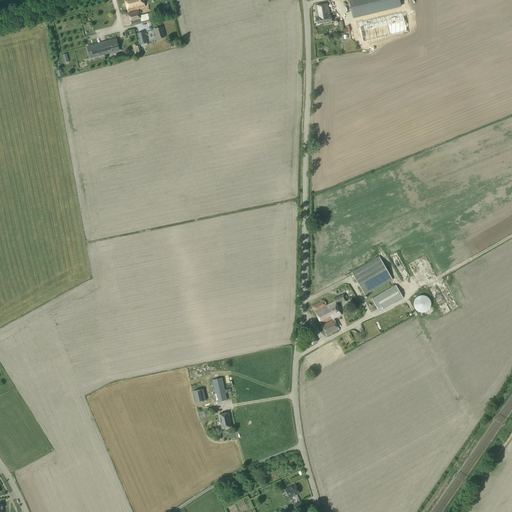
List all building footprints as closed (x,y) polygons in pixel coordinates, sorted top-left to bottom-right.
[(124,0),(128,11),(144,7),(142,0),(124,0)] [(400,6),(398,0),(348,0),(353,17),(400,6)] [(327,4),(324,4),(314,6),(316,18),(317,24),(331,22),(330,15),(329,16),(327,4)] [(138,10),(128,12),(131,22),(140,20),(140,16),(138,10)] [(94,11),(77,16),(79,25),(83,24),(86,35),(99,32),(94,11)] [(148,14),(140,16),(140,20),(141,22),(149,20),(148,14)] [(402,16),(359,26),(361,36),(405,26),(402,16)] [(164,37),(162,27),(154,29),(157,39),(164,37)] [(144,32),(138,33),(140,45),(147,43),(144,32)] [(106,44),(102,45),(104,54),(109,53),(108,51),(112,50),(112,52),(119,50),(116,39),(106,42),(106,44)] [(104,54),(102,45),(98,46),(97,44),(87,47),(90,57),(96,56),(96,54),(99,53),(100,56),(104,54)] [(403,266),(396,251),(390,254),(397,270),(403,266)] [(365,295),(392,279),(379,257),(352,272),(365,295)] [(396,285),(372,299),(377,309),(381,307),(382,310),(403,298),(396,285)] [(430,285),(427,287),(436,302),(441,299),(436,290),(434,291),(430,285)] [(450,295),(448,287),(440,290),(443,298),(450,295)] [(334,301),(335,303),(342,300),(343,303),(343,302),(344,303),(346,302),(346,301),(347,301),(344,294),(333,299),(334,301)] [(427,297),(425,296),(423,295),(421,295),(419,296),(417,297),(415,298),(414,300),(413,302),(413,304),(413,306),(414,308),(415,309),(417,311),(419,312),(420,312),(422,312),(425,312),(427,311),(429,309),(430,307),(430,304),(430,302),(430,300),(428,298),(427,297)] [(335,303),(334,301),(326,305),(324,301),(312,307),(321,324),(332,319),(341,315),(335,303)] [(361,323),(366,331),(395,316),(394,314),(402,310),(398,304),(361,323)] [(326,337),(339,330),(334,320),(321,326),(326,337)] [(309,340),(312,345),(317,342),(314,337),(309,340)] [(212,380),(217,402),(227,400),(222,378),(212,380)] [(203,389),(193,391),(196,403),(206,401),(203,389)] [(228,413),(218,415),(221,429),(231,427),(228,413)] [(285,490),(289,498),(299,493),(295,485),(290,488),(290,487),(285,490)] [(303,506),(301,501),(293,505),(296,510),(303,506)]
